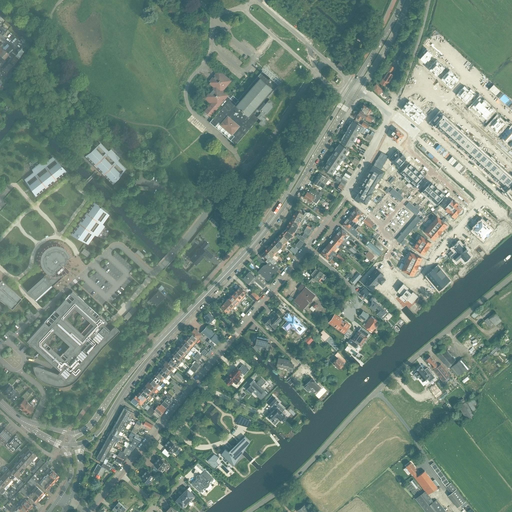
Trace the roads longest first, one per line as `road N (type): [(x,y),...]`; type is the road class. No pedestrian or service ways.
road 1 (residential): [(249,511),(511,277)]
road 2 (residential): [(0,348),(113,247),(155,272),(205,215),(215,191)]
road 3 (residential): [(476,211),(420,276),(405,278),(388,264),(392,242),(379,230),(432,171)]
road 4 (residential): [(119,473),(248,316)]
road 5 (secondary): [(148,355),(270,221)]
road 6 (secondary): [(353,83),(270,221)]
road 7 (secondary): [(270,221),(359,88)]
road 8 (residential): [(306,247),(389,113)]
